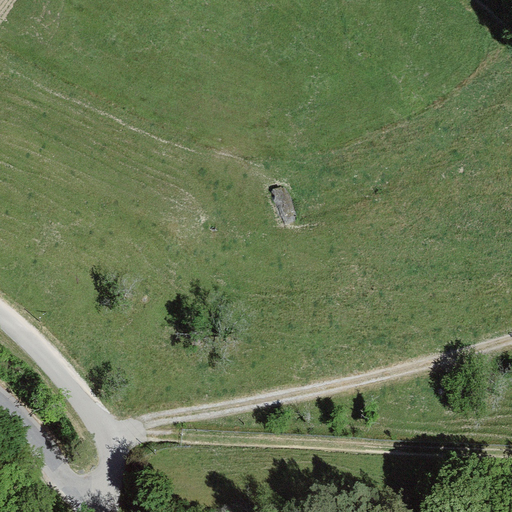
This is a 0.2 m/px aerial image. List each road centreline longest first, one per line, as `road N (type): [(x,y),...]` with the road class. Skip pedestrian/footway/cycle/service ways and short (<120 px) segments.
road 1 (track): [(511,337),(439,361),(108,432)]
road 2 (track): [(511,452),(108,432)]
road 3 (unclassified): [(88,510),(110,475),(108,432),(44,338),(0,295)]
road 4 (unclassified): [(88,510),(32,432),(0,407)]
